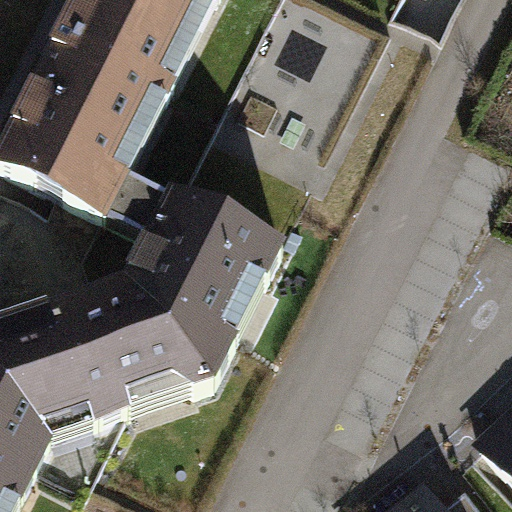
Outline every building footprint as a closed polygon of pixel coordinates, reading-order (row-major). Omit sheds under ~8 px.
[(75,0),(0,150),(0,172),(149,241),(171,195),(133,176),(221,0),(75,0)] [(0,325),(0,447),(39,467),(52,446),(222,396),(291,249),(171,195),(149,241),(128,285),(0,325)] [(511,410),(466,451),(511,504),(511,410)] [(0,447),(0,511),(16,511),(39,467),(0,447)] [(434,511),(420,492),(393,511),(434,511)] [(470,511),(457,495),(435,511),(470,511)]
